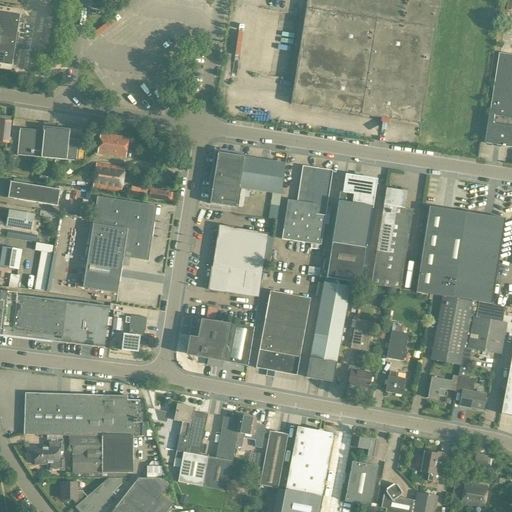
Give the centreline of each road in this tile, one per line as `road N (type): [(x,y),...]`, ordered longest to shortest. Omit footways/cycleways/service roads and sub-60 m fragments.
road 1 (unclassified): [(511,445),(163,375)]
road 2 (unclassified): [(511,172),(203,127)]
road 3 (unclassified): [(163,375),(203,127)]
road 4 (unclassified): [(163,375),(0,357)]
road 5 (unclassified): [(203,127),(67,104)]
road 6 (unclassified): [(203,127),(224,0)]
